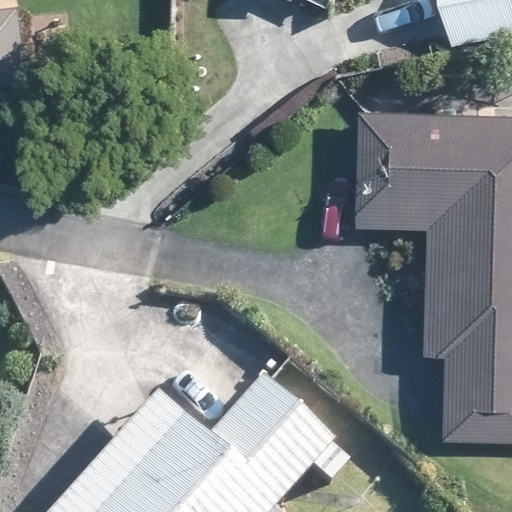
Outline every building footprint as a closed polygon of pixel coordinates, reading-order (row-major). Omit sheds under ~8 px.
[(0,1),(0,77),(29,75),(43,72),(41,54),(37,19),(35,0),(20,0),(16,1),(0,1)] [(511,0),(458,0),(466,39),(511,29),(511,0)] [(511,107),(377,105),(374,217),(443,219),(440,337),(440,346),(465,346),(464,429),(511,430),(511,107)] [(294,499),(303,490),(322,468),(337,482),(360,457),(345,442),(346,440),(275,377),(220,438),(170,393),(62,511),(281,511),(283,510),(294,499)] [(0,485),(25,423),(0,413),(0,485)]
